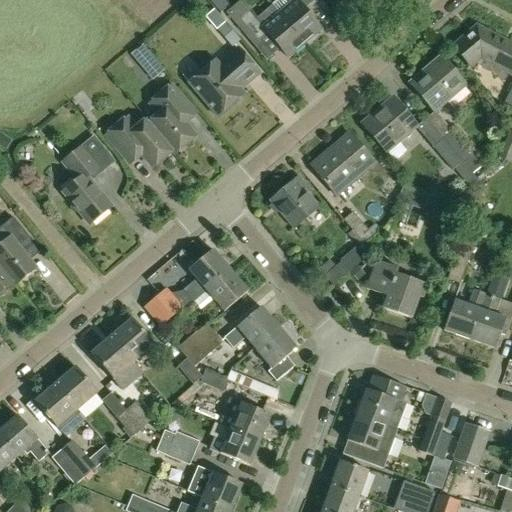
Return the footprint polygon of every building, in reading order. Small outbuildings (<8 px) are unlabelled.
[(280,0),(273,6),(305,44),(321,29),(305,9),(314,2),(312,0),(280,0)] [(249,10),(234,23),(253,46),(259,41),(269,33),(289,57),(305,44),(273,6),(265,14),(257,20),(251,12),(249,10)] [(203,16),(215,29),(223,22),(212,9),(203,16)] [(230,43),(237,38),(225,24),(218,30),(230,43)] [(511,44),(477,27),(453,47),(471,68),(481,60),(511,75),(511,73),(511,44)] [(150,80),(162,70),(141,44),(129,54),(150,80)] [(244,94),(238,88),(246,81),(248,82),(259,72),(239,49),(220,65),(216,60),(190,82),(219,116),(244,94)] [(435,112),(436,112),(466,87),(441,58),(411,83),(435,112)] [(150,123),(172,151),(174,154),(195,136),(178,117),(189,107),(171,87),(151,104),(160,114),(150,123)] [(400,143),(416,129),(418,127),(394,97),(363,123),(387,153),(388,152),(395,161),(407,151),(400,143)] [(153,167),(172,151),(150,123),(147,120),(136,129),(128,119),(107,136),(125,157),(137,147),(153,167)] [(511,164),(511,160),(511,132),(509,131),(498,159),(511,164)] [(13,143),(14,141),(1,132),(0,133),(0,144),(8,150),(13,143)] [(473,155),(453,132),(443,140),(463,163),(473,155)] [(376,163),(351,134),(313,166),(337,195),(376,163)] [(64,192),(90,225),(113,207),(89,177),(100,168),(93,159),(105,150),(95,137),(63,163),(78,181),(64,192)] [(454,171),(463,163),(443,140),(434,148),(454,171)] [(294,228),(319,208),(296,181),(271,201),(294,228)] [(353,231),(371,253),(374,250),(382,233),(376,224),(369,230),(353,213),(344,220),(353,231)] [(0,266),(17,286),(37,269),(21,249),(32,240),(14,219),(0,230),(0,242),(3,246),(0,248),(0,266)] [(371,254),(371,253),(353,231),(348,235),(357,247),(341,261),(342,262),(337,267),(331,260),(319,270),(332,286),(349,272),(356,266),(371,254)] [(471,253),(474,244),(463,239),(460,248),(449,279),(460,283),(472,253),(471,253)] [(183,290),(194,303),(231,272),(213,251),(190,271),(197,279),(183,290)] [(424,285),(396,275),(399,269),(377,261),(367,290),(387,297),(383,309),(411,320),(424,285)] [(16,287),(17,286),(0,266),(0,295),(14,284),(16,287)] [(356,266),(349,272),(355,279),(362,273),(356,266)] [(248,292),(231,272),(194,303),(202,311),(211,323),(225,312),(248,292)] [(493,275),(485,295),(486,295),(470,340),(495,349),(500,335),(504,337),(510,322),(495,316),(500,300),(502,301),(508,281),(493,275)] [(144,307),(160,327),(180,311),(163,291),(144,307)] [(444,331),(470,340),(486,295),(485,295),(474,291),(469,307),(454,302),(444,331)] [(256,349),(280,329),(262,308),(238,328),(224,339),(233,350),(247,338),(256,349)] [(133,320),(112,337),(134,363),(140,370),(149,363),(143,356),(155,346),(153,344),(156,342),(156,339),(150,332),(147,332),(144,334),(133,320)] [(187,358),(215,334),(208,325),(179,348),(187,358)] [(297,349),(280,329),(256,349),(273,369),(269,372),(277,382),(296,366),(288,357),(297,349)] [(215,334),(187,358),(195,368),(223,344),(215,334)] [(134,363),(112,337),(92,355),(114,381),(134,363)] [(199,383),(203,378),(187,359),(178,367),(195,386),(199,383)] [(76,368),(55,386),(78,412),(98,395),(76,368)] [(232,368),(227,380),(230,381),(229,382),(251,390),(256,378),(232,368)] [(230,381),(227,380),(206,371),(203,378),(199,383),(224,393),(229,382),(230,381)] [(493,389),(503,400),(511,391),(511,384),(505,377),(493,389)] [(368,390),(358,417),(387,428),(397,432),(407,405),(402,403),(407,390),(375,378),(370,391),(368,390)] [(261,383),(257,392),(284,404),(288,395),(261,383)] [(85,421),(78,412),(55,386),(35,403),(57,430),(66,437),(85,421)] [(432,417),(419,452),(433,457),(441,433),(452,404),(438,399),(426,395),(422,407),(425,415),(432,417)] [(231,404),(222,425),(261,441),(272,416),(236,401),(231,404)] [(136,404),(127,411),(143,430),(152,423),(136,404)] [(160,418),(168,428),(178,420),(175,416),(179,413),(174,407),(160,418)] [(118,419),(134,438),(143,430),(127,411),(118,419)] [(18,417),(0,431),(0,438),(17,458),(24,452),(27,455),(31,453),(39,462),(49,454),(38,441),(18,417)] [(397,432),(387,428),(358,417),(343,455),(383,470),(397,432)] [(251,467),(261,441),(222,425),(221,426),(231,431),(226,443),(215,439),(210,450),(222,454),(222,455),(251,467)] [(480,449),(485,432),(465,426),(453,460),(468,465),(475,447),(480,449)] [(162,439),(195,455),(200,442),(177,433),(176,436),(166,432),(162,439)] [(441,433),(433,457),(444,461),(452,437),(441,433)] [(0,472),(17,458),(0,438),(0,472)] [(190,466),(195,455),(162,439),(157,452),(190,466)] [(72,441),(62,450),(70,459),(85,477),(104,463),(97,454),(89,460),(72,441)] [(75,485),(85,477),(70,459),(62,450),(53,458),(75,485)] [(341,462),(332,487),(359,497),(368,472),(341,462)] [(463,466),(452,462),(448,473),(454,475),(460,473),(463,466)] [(188,492),(203,499),(203,498),(232,510),(242,485),(214,473),(213,474),(198,468),(188,492)] [(511,479),(501,476),(494,497),(511,502),(511,479)] [(400,511),(427,511),(434,494),(402,483),(393,509),(400,511)] [(353,511),(359,497),(332,487),(323,511),(324,511),(353,511)] [(170,511),(172,508),(157,501),(155,505),(133,495),(131,498),(125,495),(121,503),(140,511),(170,511)] [(456,511),(460,503),(437,496),(432,511),(456,511)] [(38,511),(23,497),(14,507),(18,511),(38,511)] [(203,498),(203,499),(198,511),(182,504),(178,511),(231,511),(232,510),(203,498)] [(52,511),(71,511),(70,506),(62,503),(55,506),(52,511)]
